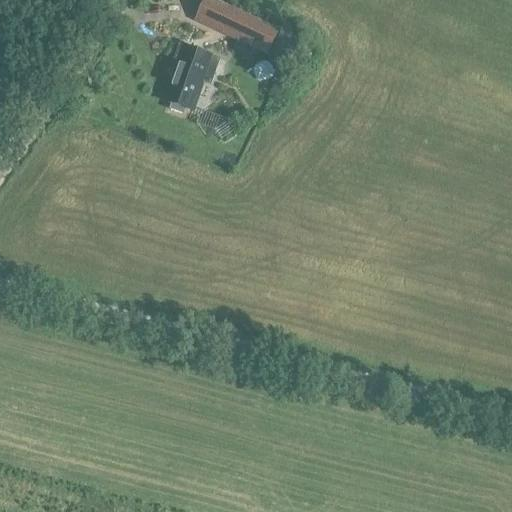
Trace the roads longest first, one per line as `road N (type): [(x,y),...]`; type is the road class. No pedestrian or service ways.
road 1 (unclassified): [(511,425),(0,294)]
road 2 (unclassified): [(0,173),(129,0)]
